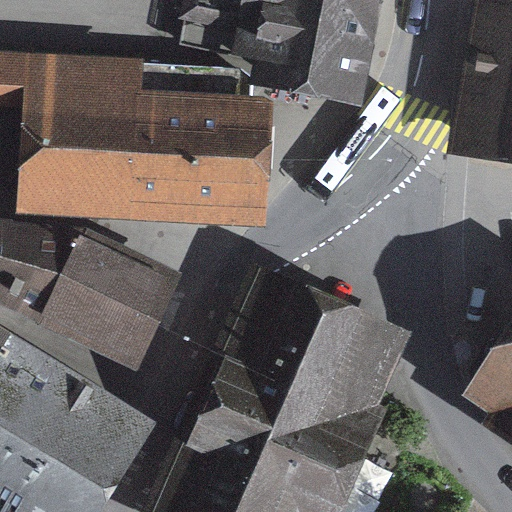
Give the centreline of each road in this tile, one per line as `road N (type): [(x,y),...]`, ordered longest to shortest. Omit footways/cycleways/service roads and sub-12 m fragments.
road 1 (residential): [(400,192),(404,270),(435,377),(455,419),(511,488)]
road 2 (secondary): [(113,511),(206,315),(235,272)]
road 3 (unclassified): [(235,272),(185,248),(0,219)]
road 4 (secondary): [(235,272),(372,153)]
road 5 (secondary): [(372,153),(414,94),(432,0)]
